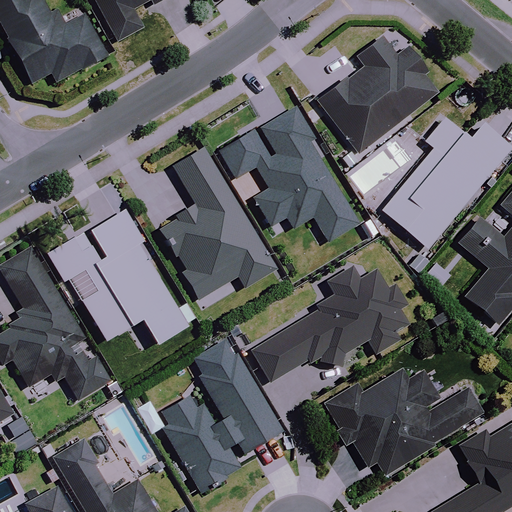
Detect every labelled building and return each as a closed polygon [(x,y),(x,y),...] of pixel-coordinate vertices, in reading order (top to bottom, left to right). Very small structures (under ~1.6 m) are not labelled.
[(0,0),(0,32),(27,86),(48,75),(52,84),(103,59),(82,17),(62,27),(55,11),(47,15),(39,0),(0,0)] [(149,8),(162,0),(92,0),(116,43),(141,29),(132,12),(147,4),(149,8)] [(336,157),(346,169),(354,163),(357,166),(413,120),(410,115),(435,95),(420,77),(424,74),(404,50),(393,59),(375,38),(353,56),(362,66),(316,104),(350,146),(336,157)] [(309,142),(290,109),(217,152),(234,180),(254,168),(267,191),(252,200),(268,228),(283,219),(290,230),(309,219),(324,244),(354,226),(305,145),(309,142)] [(465,141),(441,120),(422,143),(431,150),(378,212),(423,250),(508,150),(478,125),(465,141)] [(167,163),(191,205),(173,216),(176,221),(158,231),(176,262),(171,265),(192,303),(235,278),(242,290),(271,273),(199,146),(167,163)] [(511,189),(497,208),(511,221),(511,225),(499,241),(474,219),(453,243),(485,270),(461,298),(495,326),(511,306),(511,189)] [(139,322),(153,347),(184,330),(183,328),(195,321),(185,304),(174,311),(136,245),(139,244),(122,212),(44,256),(60,284),(82,272),(95,295),(79,304),(102,343),(139,322)] [(90,354),(36,262),(6,280),(34,327),(17,337),(19,340),(0,351),(0,361),(10,379),(20,373),(36,401),(58,388),(61,394),(70,389),(86,415),(116,397),(102,371),(92,377),(82,359),(90,354)] [(303,364),(338,370),(340,356),(365,341),(374,355),(409,333),(397,312),(401,309),(389,290),(384,293),(371,273),(356,283),(347,269),(324,283),(332,297),(314,308),(316,312),(250,352),(270,384),(303,364)] [(153,418),(200,495),(227,479),(225,475),(237,467),(225,448),(233,444),(240,456),(278,433),(222,340),(188,361),(210,398),(192,409),(185,399),(153,418)] [(464,390),(427,413),(425,410),(436,403),(414,369),(401,377),(399,373),(359,398),(354,389),(324,407),(340,432),(336,435),(345,449),(352,445),(368,470),(375,465),(383,478),(480,416),(464,390)] [(0,419),(10,414),(0,397),(0,419)] [(28,430),(20,417),(5,426),(13,439),(28,430)] [(511,423),(485,441),(478,430),(453,445),(477,485),(431,511),(500,511),(511,505),(511,423)] [(35,443),(28,430),(13,439),(8,442),(15,455),(35,443)] [(183,511),(181,509),(176,511),(152,511),(135,483),(108,499),(92,472),(96,470),(80,444),(51,461),(81,511),(183,511)] [(63,511),(52,490),(23,506),(26,511),(63,511)]
